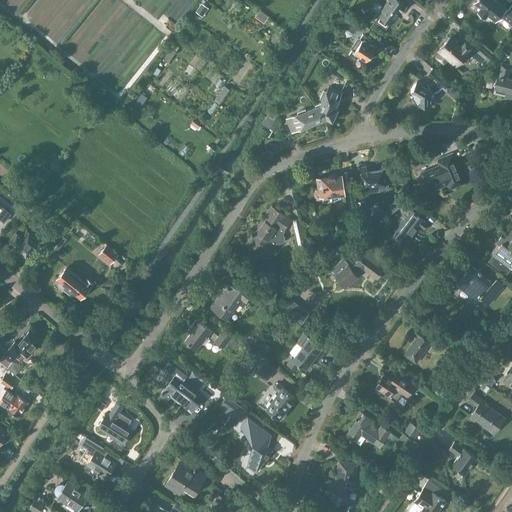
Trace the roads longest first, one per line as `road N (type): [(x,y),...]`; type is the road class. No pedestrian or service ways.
road 1 (residential): [(290,511),(308,442),(344,380),(511,162)]
road 2 (residential): [(363,137),(307,154),(254,185),(126,372)]
road 3 (residential): [(126,372),(0,272)]
road 4 (residential): [(363,137),(387,77),(444,0)]
road 5 (residential): [(511,133),(363,137)]
